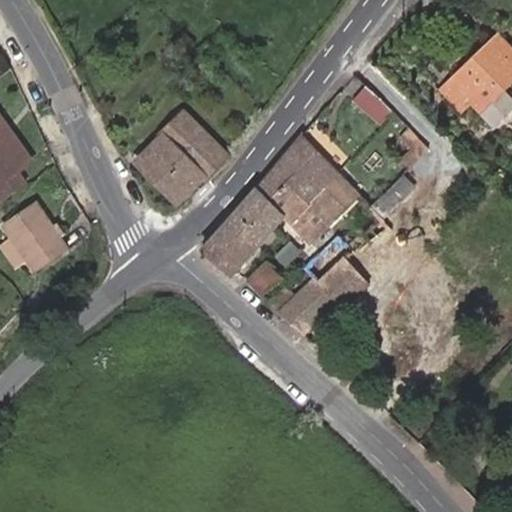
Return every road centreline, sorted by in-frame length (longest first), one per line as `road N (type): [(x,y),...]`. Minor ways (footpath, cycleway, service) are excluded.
road 1 (residential): [(165,247),(445,511)]
road 2 (tertiary): [(165,247),(254,161),(377,0)]
road 3 (residential): [(12,0),(145,262)]
road 4 (tertiary): [(0,401),(145,262)]
